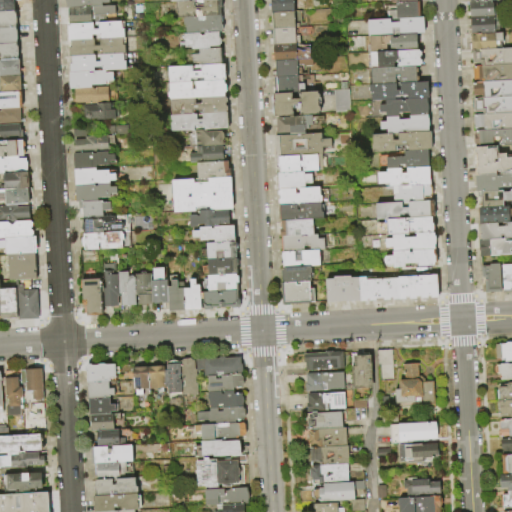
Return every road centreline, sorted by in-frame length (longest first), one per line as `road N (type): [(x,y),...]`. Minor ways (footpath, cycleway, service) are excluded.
road 1 (residential): [(42,0),(71,511)]
road 2 (tertiary): [(242,0),(261,331)]
road 3 (residential): [(443,0),(461,320)]
road 4 (residential): [(261,331),(0,345)]
road 5 (residential): [(461,320),(261,331)]
road 6 (residential): [(461,320),(471,511)]
road 7 (tertiary): [(261,331),(271,511)]
